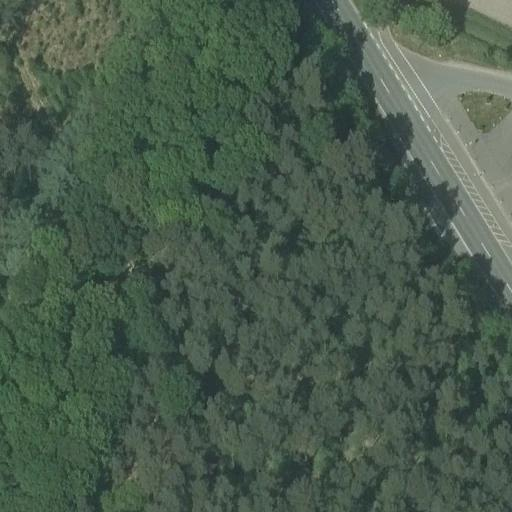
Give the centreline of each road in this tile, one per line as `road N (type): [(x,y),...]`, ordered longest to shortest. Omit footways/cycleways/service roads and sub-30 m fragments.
road 1 (primary): [(511,283),(387,80)]
road 2 (unclassified): [(387,80),(412,71),(511,85)]
